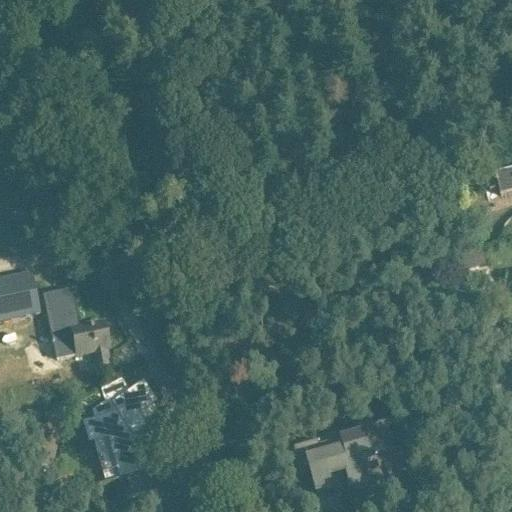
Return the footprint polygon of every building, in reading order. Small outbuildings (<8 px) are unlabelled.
[(511,172),(496,177),(501,197),(511,194),(511,172)] [(31,276),(0,282),(0,323),(39,315),(31,276)] [(71,294),(43,300),(57,362),(76,358),(93,355),(95,368),(109,366),(106,352),(108,351),(103,326),(79,331),(71,294)] [(94,422),(81,426),(86,446),(107,440),(119,481),(131,478),(149,473),(149,472),(140,443),(169,434),(152,408),(156,406),(142,386),(139,388),(131,393),(124,397),(122,393),(105,404),(92,413),(94,422)] [(371,462),(369,456),(372,455),(373,458),(393,453),(385,425),(334,440),(335,444),(316,449),(315,444),(291,451),(300,483),(310,480),(315,494),(331,490),(326,475),(343,470),(353,505),(374,499),(364,464),(371,462)] [(131,478),(119,481),(119,482),(121,482),(126,501),(154,493),(159,511),(197,511),(187,475),(182,476),(178,464),(149,472),(149,473),(131,478)]
